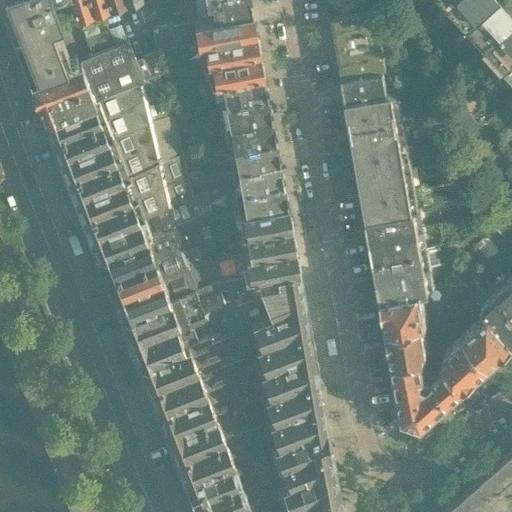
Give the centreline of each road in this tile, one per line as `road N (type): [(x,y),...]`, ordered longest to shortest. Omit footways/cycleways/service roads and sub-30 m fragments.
road 1 (residential): [(396,473),(366,441),(287,0)]
road 2 (tertiary): [(152,511),(0,116)]
road 3 (residential): [(396,473),(421,472),(511,393)]
